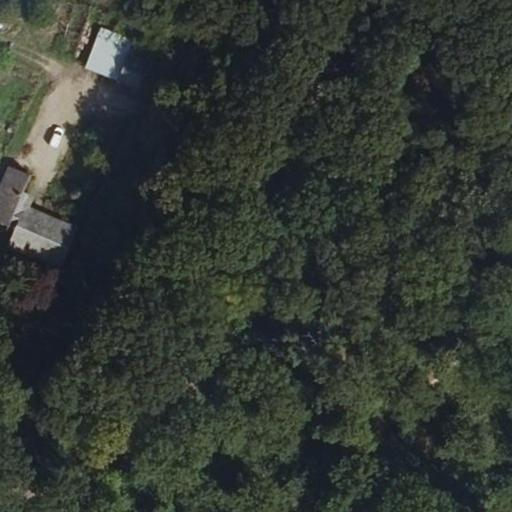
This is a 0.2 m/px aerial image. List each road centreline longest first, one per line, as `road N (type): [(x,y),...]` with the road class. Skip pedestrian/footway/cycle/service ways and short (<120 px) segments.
road 1 (track): [(0,511),(107,461),(242,325),(277,257),(290,191)]
road 2 (track): [(338,213),(333,291),(347,352),(352,463)]
road 3 (track): [(352,463),(511,314)]
road 4 (track): [(290,191),(344,0)]
road 5 (track): [(338,213),(511,300)]
road 6 (track): [(290,191),(152,113)]
